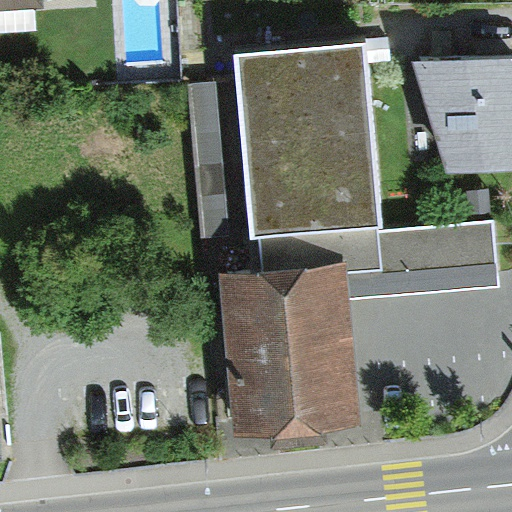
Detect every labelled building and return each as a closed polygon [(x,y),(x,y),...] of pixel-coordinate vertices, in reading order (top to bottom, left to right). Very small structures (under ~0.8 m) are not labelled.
[(0,0),(0,11),(44,10),(43,0),(0,0)] [(379,227),(382,227),(368,45),(233,57),(253,236),(260,236),(379,227)] [(448,174),(511,171),(511,59),(415,66),(448,174)] [(379,227),(260,236),(264,271),(345,265),(347,298),(499,285),(494,220),(378,232),(379,227)] [(219,274),(231,436),(357,427),(347,298),(345,265),(264,271),(219,274)]
